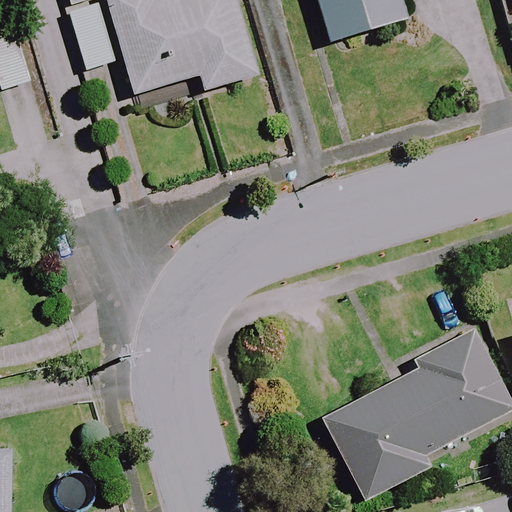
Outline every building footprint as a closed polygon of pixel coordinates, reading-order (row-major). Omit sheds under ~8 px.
[(104,0),(132,100),(197,81),(201,96),(255,81),(232,0),(104,0)] [(312,0),(326,47),(403,25),(395,0),(312,0)] [(113,68),(96,11),(66,19),(84,77),(113,68)] [(14,32),(0,35),(0,95),(27,89),(14,32)] [(511,256),(471,271),(489,320),(511,311),(511,256)] [(511,414),(471,336),(407,368),(411,377),(320,423),(362,505),(429,471),(423,459),(511,414)]
